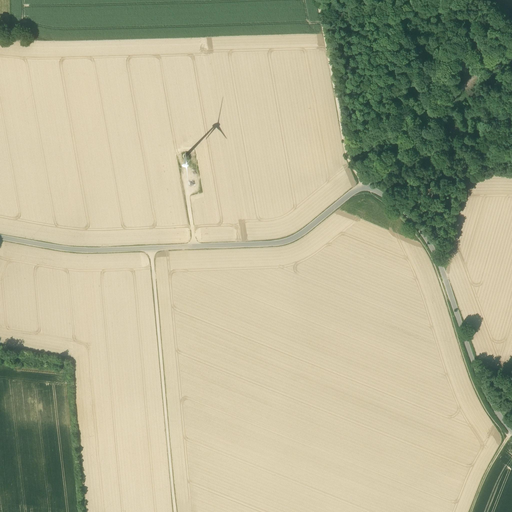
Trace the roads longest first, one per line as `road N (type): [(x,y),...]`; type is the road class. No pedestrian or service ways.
road 1 (tertiary): [(511,431),(481,383),(439,262),(404,211),(364,185),(281,243),(90,250),(0,237)]
road 2 (track): [(151,248),(173,511)]
road 3 (track): [(511,39),(364,185)]
road 4 (track): [(317,0),(348,154),(364,185)]
